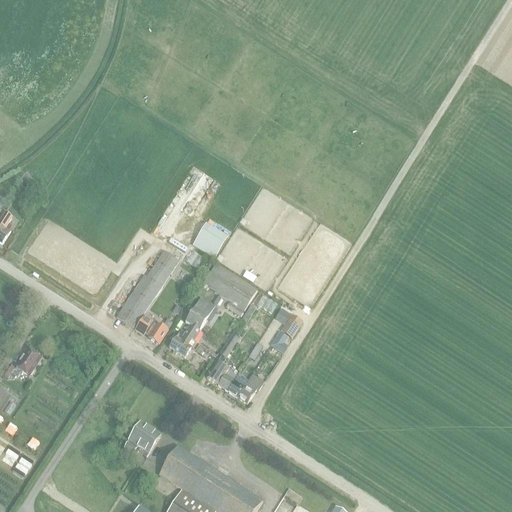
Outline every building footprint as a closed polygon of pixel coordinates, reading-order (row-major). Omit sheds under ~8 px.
[(206,165),(209,160),(202,156),(199,162),(206,165)] [(154,221),(154,222),(179,238),(212,188),(186,171),(183,176),(154,221)] [(11,233),(5,229),(12,218),(4,214),(0,220),(0,244),(2,246),(11,233)] [(190,234),(195,238),(201,228),(196,224),(190,234)] [(206,226),(193,246),(215,260),(228,239),(206,226)] [(138,260),(143,251),(138,248),(132,256),(138,260)] [(134,331),(179,263),(164,253),(151,272),(148,271),(116,319),(134,331)] [(245,312),(258,292),(216,266),(204,286),(245,312)] [(193,342),(215,309),(201,300),(186,323),(191,327),(185,337),(180,334),(170,350),(185,359),(192,349),(188,347),(192,341),(193,342)] [(285,325),(291,316),(282,310),(276,320),(285,325)] [(293,340),(303,324),(292,317),(281,333),(293,340)] [(163,330),(152,323),(145,318),(136,332),(144,337),(146,335),(150,338),(149,339),(159,346),(173,324),(168,321),(163,330)] [(207,380),(227,393),(237,377),(229,372),(230,370),(223,366),(239,341),(232,337),(219,356),(221,358),(207,380)] [(259,338),(248,355),(254,359),(265,342),(259,338)] [(35,370),(42,359),(29,351),(17,370),(11,367),(5,376),(11,379),(12,377),(16,379),(17,378),(19,379),(23,373),(30,377),(31,376),(33,376),(36,371),(35,370)] [(227,393),(238,400),(248,384),(249,382),(245,379),(244,381),(237,377),(227,393)] [(254,388),(248,384),(238,400),(248,406),(259,389),(255,386),(254,388)] [(69,403),(67,408),(74,412),(76,407),(69,403)] [(26,413),(22,422),(30,426),(34,417),(26,413)] [(11,426),(17,432),(23,425),(17,419),(11,426)] [(149,455),(161,437),(142,424),(126,449),(137,457),(141,450),(149,455)] [(57,436),(61,430),(55,426),(51,432),(57,436)] [(34,433),(30,441),(39,445),(43,436),(34,433)] [(257,511),(263,503),(178,448),(159,477),(182,492),(169,511),(257,511)]
